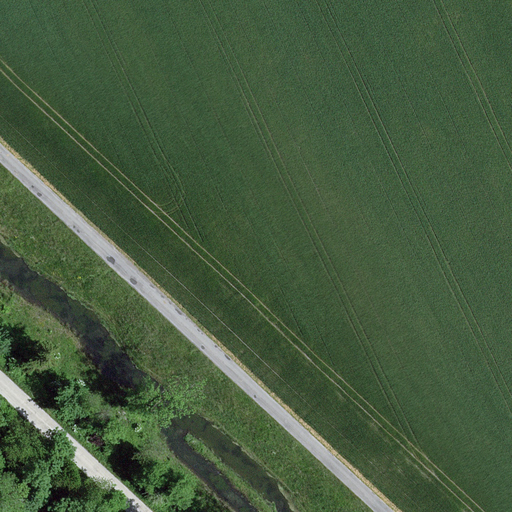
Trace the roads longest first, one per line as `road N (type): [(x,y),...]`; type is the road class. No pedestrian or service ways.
road 1 (unclassified): [(0,153),(386,511)]
road 2 (unclassified): [(0,383),(137,511)]
